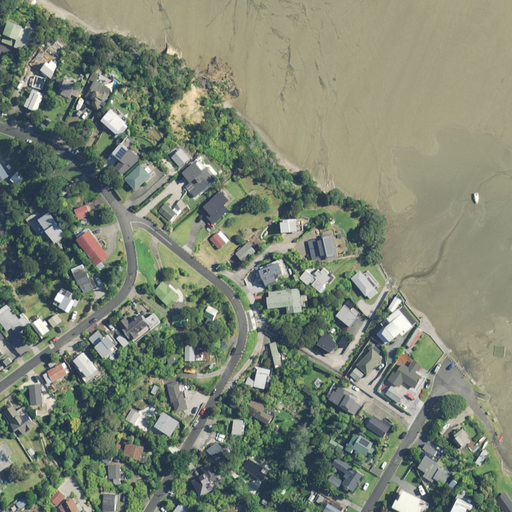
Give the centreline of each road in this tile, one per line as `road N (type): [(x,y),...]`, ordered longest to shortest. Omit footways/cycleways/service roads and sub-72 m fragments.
road 1 (residential): [(148,511),(243,330),(219,283),(143,222),(125,223)]
road 2 (residential): [(0,387),(124,292),(132,269),(125,223)]
road 3 (residential): [(125,223),(78,160),(0,126)]
road 4 (residential): [(444,377),(365,511)]
